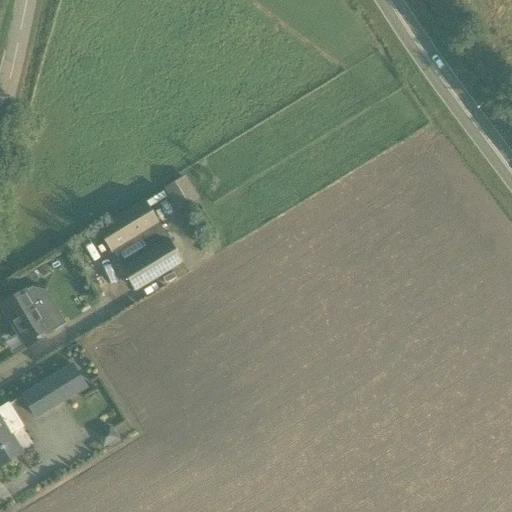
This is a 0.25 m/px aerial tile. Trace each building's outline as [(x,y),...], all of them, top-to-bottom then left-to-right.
[(185,176),(164,190),(171,201),(192,187),(187,178),(185,176)] [(122,269),(135,291),(182,262),(145,202),(98,230),(111,252),(141,234),(151,251),(122,269)] [(52,332),(27,290),(1,306),(27,348),(52,332)] [(22,397),(35,418),(86,387),(73,366),(22,397)] [(22,427),(8,405),(0,410),(0,467),(22,454),(10,434),(22,427)] [(110,425),(94,435),(103,449),(119,439),(110,425)]
